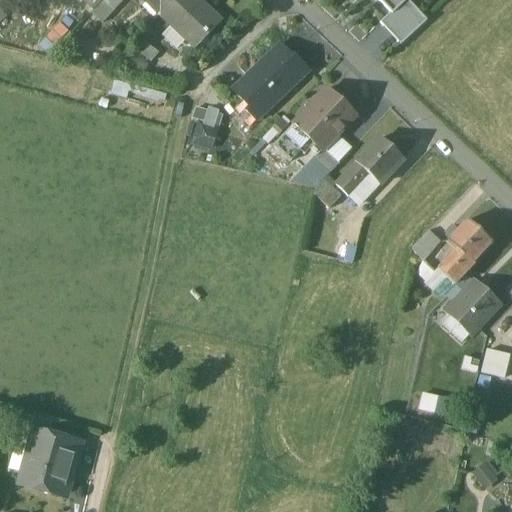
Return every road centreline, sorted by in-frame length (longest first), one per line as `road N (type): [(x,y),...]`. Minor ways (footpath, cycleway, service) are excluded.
road 1 (track): [(310,0),(196,110),(121,456)]
road 2 (residential): [(295,0),(511,203)]
